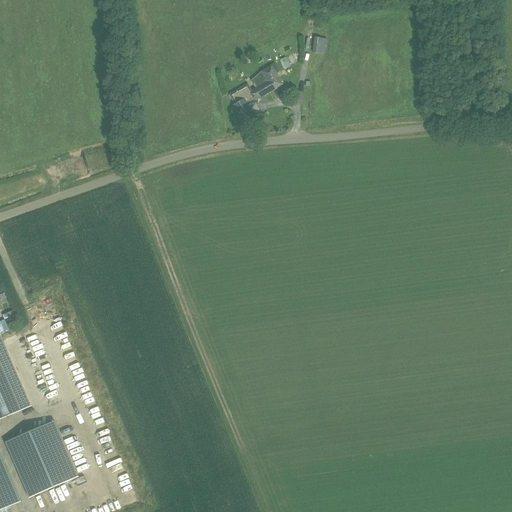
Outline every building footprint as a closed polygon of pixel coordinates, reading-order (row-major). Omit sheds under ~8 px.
[(313,48),(320,49),(321,37),(314,36),(313,48)] [(281,65),(284,70),(291,66),(288,61),(281,65)] [(267,81),(251,90),(247,84),(229,94),(235,104),(233,105),(243,121),(254,115),(248,104),(253,101),(253,102),(266,95),(265,94),(283,84),(272,65),(261,71),(267,81)] [(0,324),(5,340),(19,336),(17,329),(12,330),(10,322),(0,324)] [(0,360),(0,335),(0,334),(0,419),(21,410),(0,360)] [(22,407),(32,404),(24,382),(14,386),(22,407)] [(83,398),(90,394),(87,389),(80,393),(83,398)] [(86,402),(89,408),(97,404),(94,398),(86,402)] [(128,500),(136,497),(121,449),(107,453),(112,468),(117,466),(128,500)] [(0,510),(21,501),(0,453),(0,510)] [(59,494),(62,501),(71,496),(68,490),(59,494)] [(98,507),(99,511),(116,511),(113,502),(98,507)]
